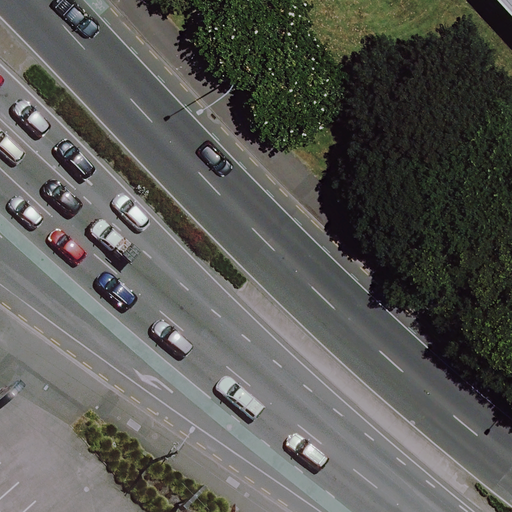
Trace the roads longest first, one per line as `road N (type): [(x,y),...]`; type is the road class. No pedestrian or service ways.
road 1 (secondary): [(30,13),(310,297),(511,463)]
road 2 (secondary): [(409,511),(193,338),(0,146)]
road 3 (secondary): [(378,511),(309,480),(0,258)]
